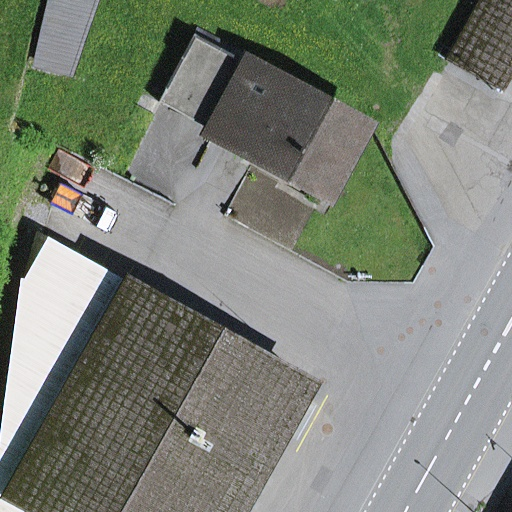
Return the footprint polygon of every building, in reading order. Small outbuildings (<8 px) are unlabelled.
[(52,0),(38,64),(69,71),(92,0),(52,0)] [(502,93),(511,75),(511,0),(484,0),(449,63),(502,93)] [(360,126),(195,34),(165,87),(219,117),(211,130),(324,192),(360,126)] [(211,130),(219,117),(165,87),(158,101),(211,130)] [(132,288),(130,291),(36,238),(20,280),(0,439),(0,491),(36,511),(232,511),(278,431),(298,396),(304,384),(132,288)] [(278,431),(296,442),(316,407),(298,396),(278,431)] [(36,511),(0,491),(0,511),(36,511)]
